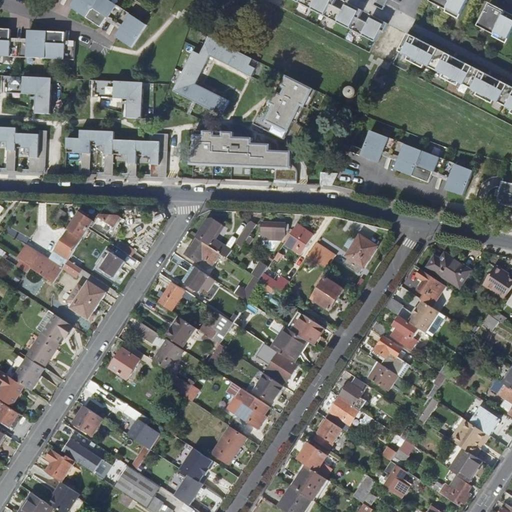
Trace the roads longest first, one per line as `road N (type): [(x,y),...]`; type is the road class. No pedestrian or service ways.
road 1 (unclassified): [(0,497),(195,194)]
road 2 (unclassified): [(233,511),(424,223)]
road 3 (tertiary): [(195,194),(334,202),(424,223)]
road 4 (tertiary): [(0,185),(195,194)]
